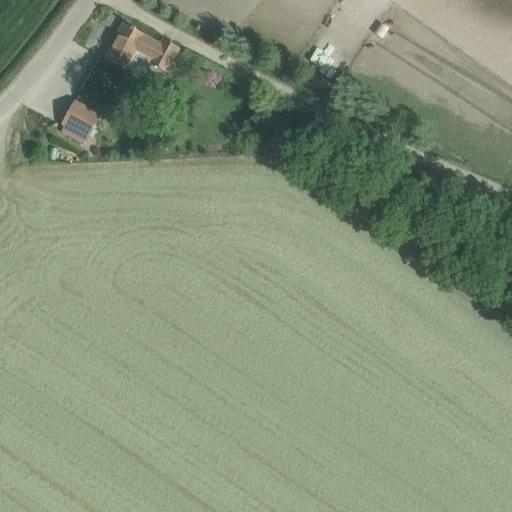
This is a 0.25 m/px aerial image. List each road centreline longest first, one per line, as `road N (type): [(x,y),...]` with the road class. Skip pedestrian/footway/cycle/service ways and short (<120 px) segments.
road 1 (track): [(116,0),(177,38),(511,183)]
road 2 (unclassified): [(91,0),(0,115)]
